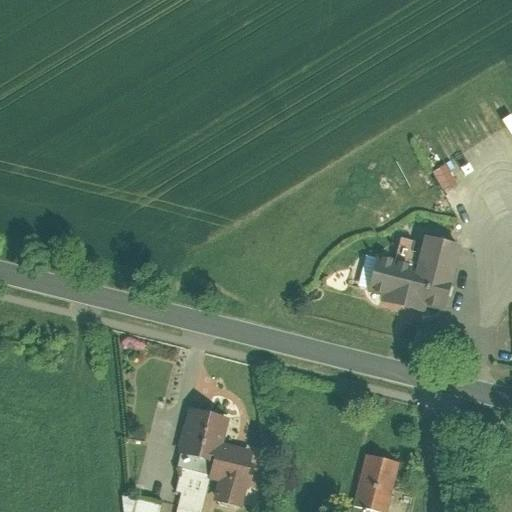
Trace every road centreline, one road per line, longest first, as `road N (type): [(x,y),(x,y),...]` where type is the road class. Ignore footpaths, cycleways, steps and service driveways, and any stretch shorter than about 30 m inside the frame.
road 1 (tertiary): [(0,272),(431,380)]
road 2 (unclassified): [(431,380),(439,511)]
